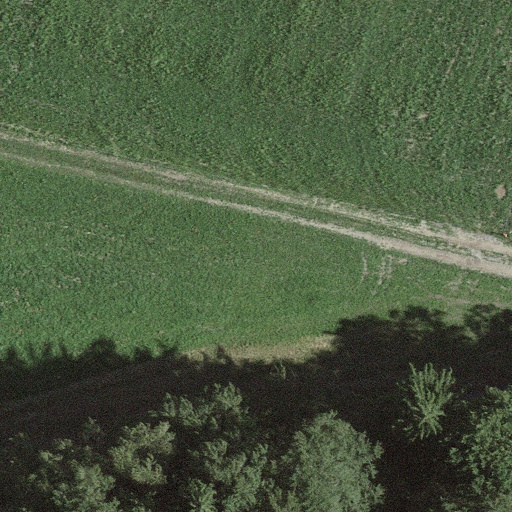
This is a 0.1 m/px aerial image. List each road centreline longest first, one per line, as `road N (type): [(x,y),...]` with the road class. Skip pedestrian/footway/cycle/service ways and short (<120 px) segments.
road 1 (track): [(511,396),(193,455),(0,506)]
road 2 (track): [(511,259),(95,156)]
